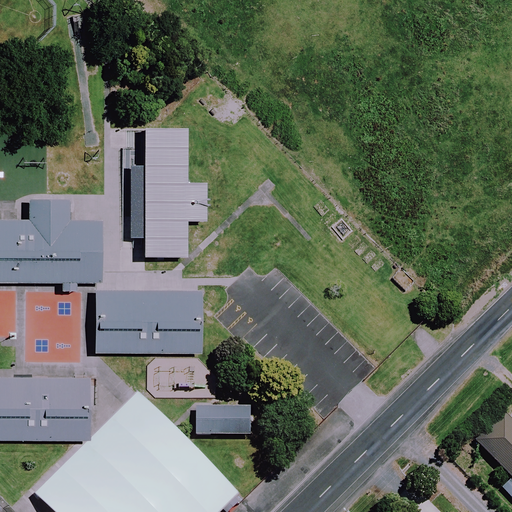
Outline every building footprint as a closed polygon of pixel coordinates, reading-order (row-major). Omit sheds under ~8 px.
[(183,132),(127,132),(126,240),(140,240),(140,259),(182,260),(182,221),(202,221),(203,183),(182,183),(183,132)] [(0,223),(0,286),(60,286),(60,293),(74,293),(74,286),(100,286),(100,224),(71,224),(71,204),(29,204),(29,224),(0,223)] [(202,294),(92,293),(91,351),(202,351),(202,294)] [(76,297),(29,295),(27,361),(74,362),(76,297)] [(89,381),(0,380),(0,440),(89,441),(89,381)] [(249,411),(196,410),(195,438),(249,438),(249,411)] [(511,422),(502,413),(474,441),(511,479),(511,422)]
